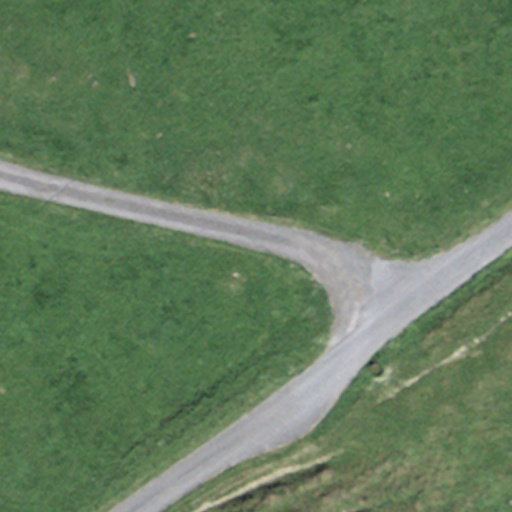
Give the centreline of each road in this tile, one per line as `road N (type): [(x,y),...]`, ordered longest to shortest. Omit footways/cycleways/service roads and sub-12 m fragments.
road 1 (unclassified): [(136,511),(511,230)]
road 2 (track): [(0,168),(357,260),(406,312)]
